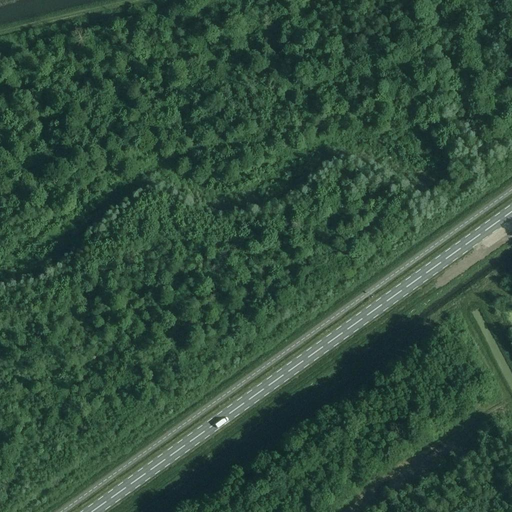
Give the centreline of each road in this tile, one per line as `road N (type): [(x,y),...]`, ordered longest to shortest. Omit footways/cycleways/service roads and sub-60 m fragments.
road 1 (primary): [(96,511),(511,215)]
road 2 (track): [(134,0),(0,33)]
